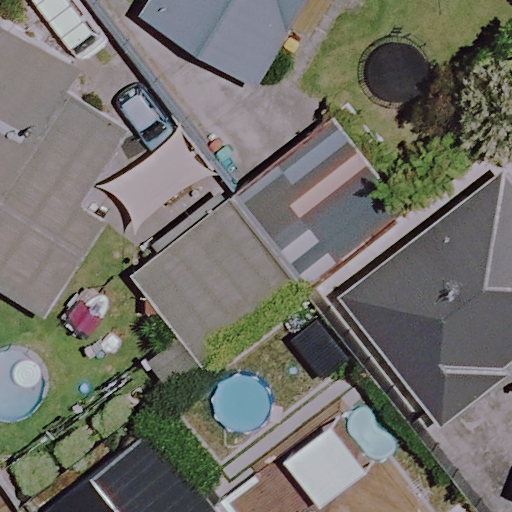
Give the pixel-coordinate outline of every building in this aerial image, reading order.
[(157,0),(152,10),(265,78),(311,0),(157,0)] [(163,143),(0,30),(0,267),(52,304),(163,143)] [(408,213),(337,122),(252,190),(323,280),(408,213)] [(511,335),(511,289),(443,202),(323,296),(414,412),(511,335)] [(304,300),(240,206),(147,270),(191,334),(156,358),(176,388),(304,300)] [(229,511),(159,425),(51,511),(229,511)]
